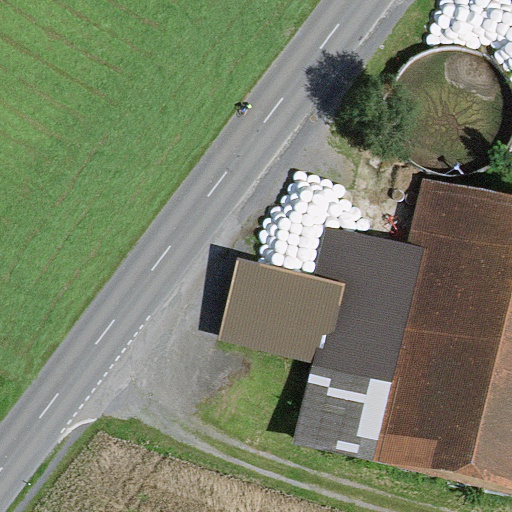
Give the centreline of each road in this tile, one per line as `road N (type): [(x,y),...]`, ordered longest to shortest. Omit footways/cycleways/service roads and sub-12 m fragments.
road 1 (tertiary): [(357,0),(0,471)]
road 2 (track): [(77,368),(231,456),(460,511)]
